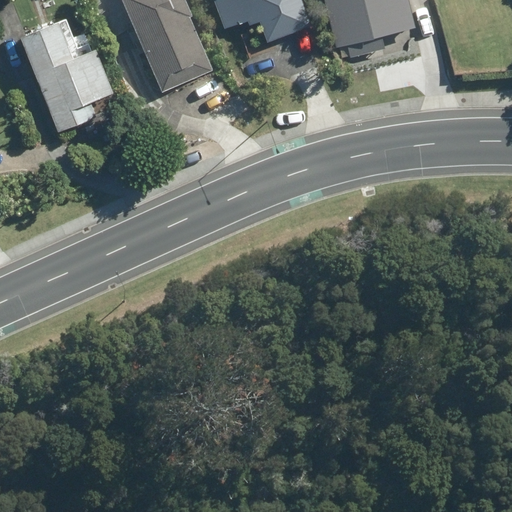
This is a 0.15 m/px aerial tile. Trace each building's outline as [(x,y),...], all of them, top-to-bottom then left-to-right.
[(123,0),(161,90),(211,69),(187,12),(190,10),(185,0),(123,0)] [(214,0),(224,26),(246,18),(248,22),(258,17),(267,40),(310,23),(301,0),(214,0)] [(323,0),(336,47),(340,45),(343,57),(385,47),(382,35),(415,27),(408,0),(323,0)] [(95,114),(88,99),(112,89),(94,45),(71,54),(56,17),(18,32),(56,130),(95,114)] [(93,129),(78,136),(82,146),(97,139),(93,129)] [(442,188),(427,188),(428,204),(443,204),(442,188)]
